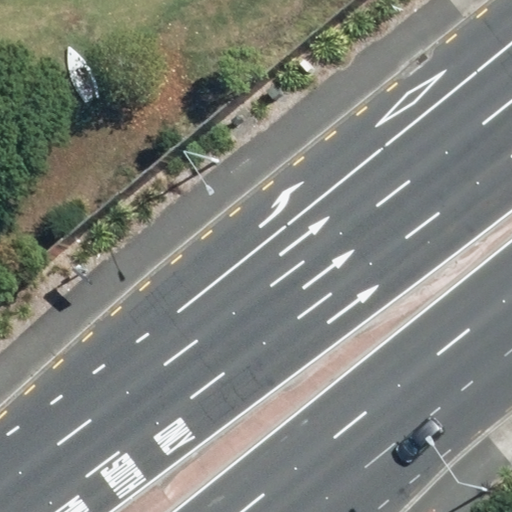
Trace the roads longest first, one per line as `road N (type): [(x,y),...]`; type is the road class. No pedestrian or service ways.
road 1 (motorway): [(270,290),(511,42)]
road 2 (primary): [(5,511),(270,290)]
road 3 (primary): [(270,290),(511,100)]
road 4 (primary): [(511,356),(334,511)]
